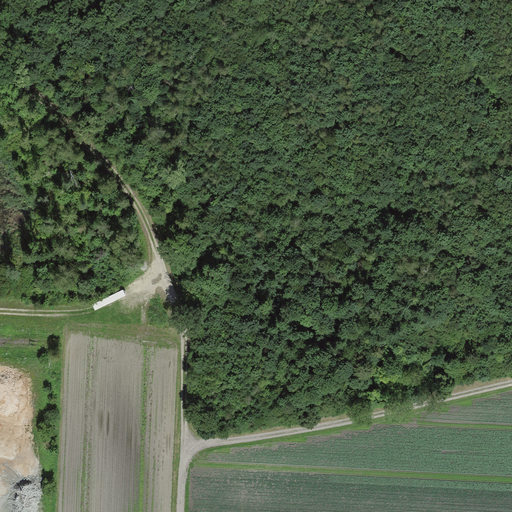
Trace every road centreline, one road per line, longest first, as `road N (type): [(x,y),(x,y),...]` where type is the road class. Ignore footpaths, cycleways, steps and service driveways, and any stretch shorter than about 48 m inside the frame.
road 1 (track): [(185,456),(185,347),(177,299),(151,234),(106,159),(0,61)]
road 2 (track): [(511,379),(344,421),(220,440),(185,456)]
road 3 (track): [(511,111),(456,0)]
